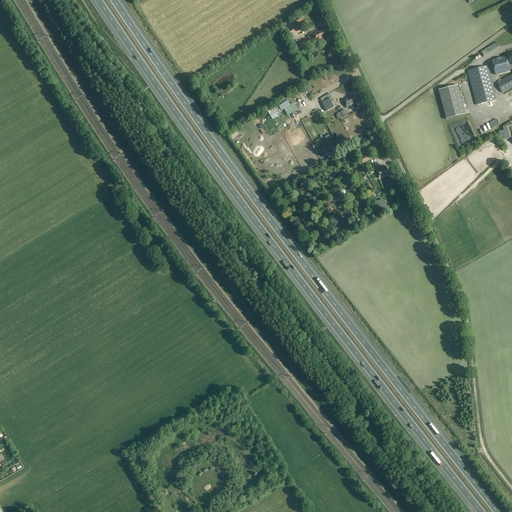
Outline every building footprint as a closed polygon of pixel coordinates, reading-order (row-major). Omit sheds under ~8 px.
[(304,20),(296,26),(288,31),(291,35),(299,30),(307,25),(304,20)] [(313,37),(309,40),(311,44),(325,38),(324,36),(325,35),(322,29),(312,34),(313,37)] [(299,43),(302,49),(310,45),(307,39),(299,43)] [(497,42),(481,52),(484,57),(500,48),(497,42)] [(492,60),(492,62),(495,75),(510,71),(506,56),(492,60)] [(488,66),(467,71),(476,105),(497,100),(488,66)] [(511,74),(497,83),(502,93),(511,87),(511,74)] [(439,90),(446,120),(466,115),(458,85),(439,90)] [(342,100),(346,108),(351,106),(352,110),(357,108),(354,102),(355,102),(353,96),(342,100)] [(293,105),(297,110),(300,109),(293,98),(284,103),(287,109),(285,110),(287,114),(293,111),(290,106),(293,105)] [(336,107),(332,98),(322,103),(326,112),(328,111),(336,107)] [(342,113),(344,117),(352,113),(350,108),(342,113)] [(496,124),(504,120),(505,121),(510,118),(506,112),(493,119),(496,124)] [(511,138),(508,126),(503,127),(504,130),(498,132),(501,141),(511,138)] [(326,153),(329,158),(335,155),(331,150),(326,153)] [(364,158),(361,160),(363,164),(371,160),(369,155),(363,158),(364,158)] [(385,166),(375,171),(379,179),(388,174),(387,172),(388,172),(385,166)] [(377,202),(381,207),(386,204),(382,199),(377,202)]
